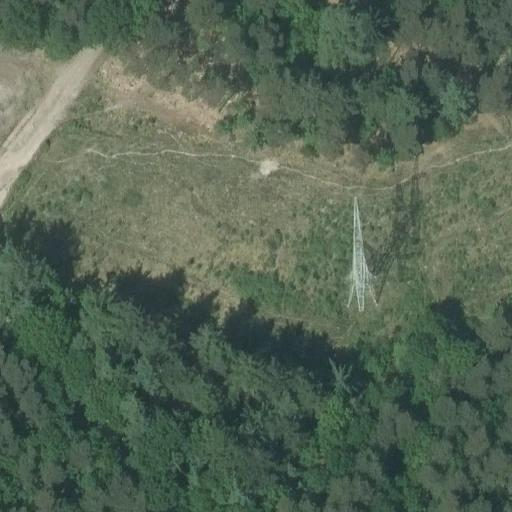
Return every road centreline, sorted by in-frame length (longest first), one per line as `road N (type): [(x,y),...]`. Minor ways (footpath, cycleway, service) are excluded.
road 1 (residential): [(176,511),(0,325)]
road 2 (track): [(0,169),(127,0)]
road 3 (track): [(328,0),(480,118)]
